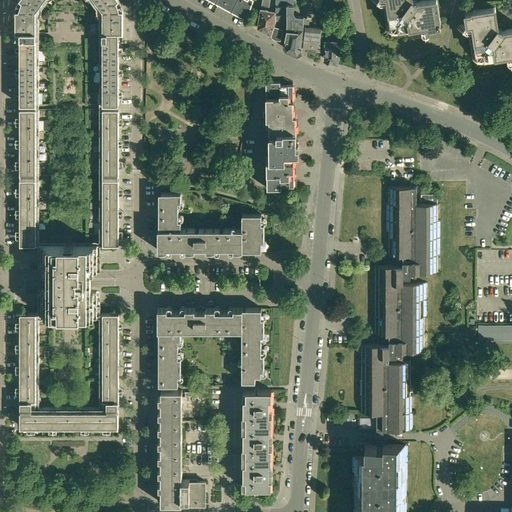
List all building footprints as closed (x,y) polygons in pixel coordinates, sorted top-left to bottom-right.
[(19,0),(21,3),(19,10),(15,10),(15,32),(20,32),(20,104),(39,104),(39,20),(36,20),(36,10),(43,0),(95,0),(103,10),(103,20),(100,20),(100,104),(119,104),(119,32),(123,32),(123,10),(120,10),(117,1),(117,0),(19,0)] [(212,0),(244,18),(250,7),(252,0),(212,0)] [(268,11),(268,8),(265,7),(266,0),(261,0),(258,28),(264,31),(264,33),(268,35),(269,34),(271,35),(276,21),(275,12),(268,11)] [(286,31),(284,45),(286,49),(298,55),(301,53),(303,34),(304,17),(304,16),(303,16),(303,15),(295,14),(293,11),(293,5),(293,0),(275,0),(275,12),(276,21),(282,21),(287,21),(286,31)] [(371,0),(372,1),(373,2),(374,3),(382,1),(386,28),(386,30),(387,32),(388,32),(389,33),(391,35),(393,35),(395,35),(421,31),(422,37),(422,38),(423,39),(424,40),(425,40),(426,40),(427,40),(428,39),(429,38),(428,30),(440,28),(439,25),(440,25),(436,0),(426,0),(419,1),(418,0),(371,0)] [(303,15),(303,16),(304,16),(304,17),(311,18),(313,2),(304,2),(303,15)] [(511,27),(505,29),(504,26),(500,23),(497,24),(495,6),(472,10),(472,12),(465,13),(466,24),(460,25),(459,25),(458,26),(458,27),(458,28),(458,29),(459,30),(460,31),(461,31),(467,30),(470,54),(471,58),(472,59),(474,61),(475,62),(476,63),(478,63),(480,63),(507,59),(507,64),(507,66),(508,67),(510,68),(511,69),(511,68),(511,27)] [(165,19),(166,16),(155,10),(151,18),(162,24),(165,19)] [(276,21),(271,35),(273,37),(277,39),(280,39),(282,30),(282,21),(276,21)] [(320,28),(305,27),(304,49),(320,51),(320,28)] [(341,50),(340,29),(335,29),(335,36),(337,38),(337,41),(325,41),(325,59),(326,60),(327,60),(328,61),(330,62),(331,62),(332,62),(337,64),(337,62),(338,60),(338,58),(339,57),(339,52),(339,50),(341,50)] [(282,188),(282,185),(295,185),(294,138),(296,138),(296,116),(294,116),(293,85),(280,85),(280,81),(266,81),(266,120),(269,120),(270,150),(267,150),(268,184),(268,189),(282,188)] [(20,245),(38,245),(39,245),(39,244),(39,179),(39,174),(39,108),(20,108),(20,245)] [(100,245),(119,245),(119,179),(119,174),(119,108),(100,108),(100,174),(100,179),(100,244),(100,245)] [(377,445),(383,445),(383,429),(413,429),(413,362),(403,362),(403,351),(427,351),(427,282),(416,282),(416,272),(441,272),(441,203),(416,203),(416,186),(405,186),(386,186),(386,255),(396,255),(396,259),(396,265),(372,265),(372,334),(383,334),(383,338),(383,343),(358,343),(358,412),(377,412),(377,418),(377,430),(377,445)] [(181,201),(181,192),(159,192),(159,228),(158,228),(158,250),(168,250),(168,247),(186,247),(186,250),(196,250),(196,247),(207,247),(207,250),(216,250),(216,247),(234,247),(234,250),(262,250),(262,241),(265,241),(265,222),(262,223),(262,213),(243,213),(243,228),(181,228),(181,219),(179,219),(179,201),(181,201)] [(38,302),(38,313),(39,313),(39,315),(66,315),(66,313),(73,313),(73,315),(100,315),(100,313),(100,302),(100,287),(94,287),(94,282),(93,275),(93,271),(100,271),(100,259),(100,245),(100,244),(73,244),(73,245),(66,245),(66,244),(39,244),(39,245),(38,245),(38,259),(38,270),(41,270),(47,270),(47,275),(47,282),(47,287),(47,288),(41,288),(38,288),(38,302)] [(168,308),(159,308),(159,330),(160,330),(160,384),(179,384),(179,374),(181,374),(181,356),(178,356),(178,339),(181,339),(181,329),(242,329),(242,381),(257,381),(257,375),(262,375),(262,370),(265,370),(265,353),(262,353),(262,336),(265,336),(265,318),(262,318),(262,307),(234,307),(234,310),(216,310),(216,307),(206,307),(206,310),(195,310),(195,307),(186,307),(186,310),(168,310),(168,308)] [(39,317),(39,315),(39,313),(38,313),(20,313),(20,426),(118,426),(119,313),(100,313),(100,315),(100,407),(39,407),(39,317)] [(511,339),(511,324),(478,325),(478,340),(511,339)] [(272,468),(272,446),(272,440),(272,435),(272,409),(272,403),(272,389),(244,389),(244,487),(272,487),(272,473),(272,468)] [(162,425),(159,425),(159,431),(162,431),(162,439),(159,439),(159,446),(162,446),(162,455),(159,455),(159,460),(162,460),(162,469),(159,469),(159,475),(162,475),(162,483),(159,483),(159,490),(162,490),(162,504),(206,504),(206,482),(193,482),(191,482),(191,480),(183,480),(183,390),(162,390),(162,396),(159,396),(159,402),(161,402),(161,411),(159,411),(159,417),(161,417),(162,425)] [(377,430),(377,418),(360,418),(360,430),(377,430)] [(406,511),(407,445),(383,445),(377,445),(365,445),(365,450),(365,455),(353,455),(352,511),(406,511)]
